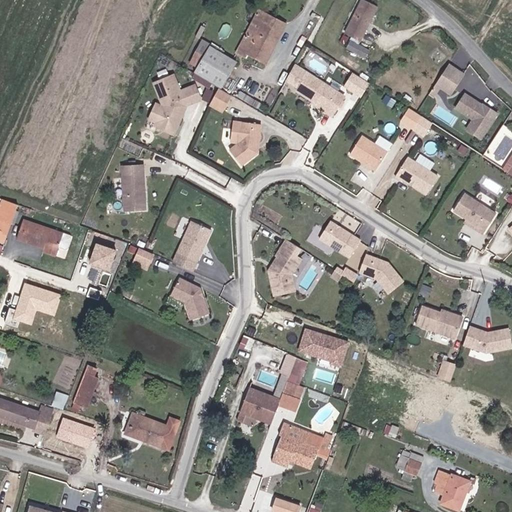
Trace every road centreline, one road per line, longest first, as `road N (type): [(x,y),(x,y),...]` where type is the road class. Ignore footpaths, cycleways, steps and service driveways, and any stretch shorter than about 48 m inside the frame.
road 1 (residential): [(176,504),(202,403),(250,303),(246,222),(260,182),(307,175),(442,263),(511,282)]
road 2 (unclassified): [(0,450),(176,504)]
road 3 (unknown): [(201,511),(261,350)]
road 4 (unclassified): [(511,88),(421,0)]
